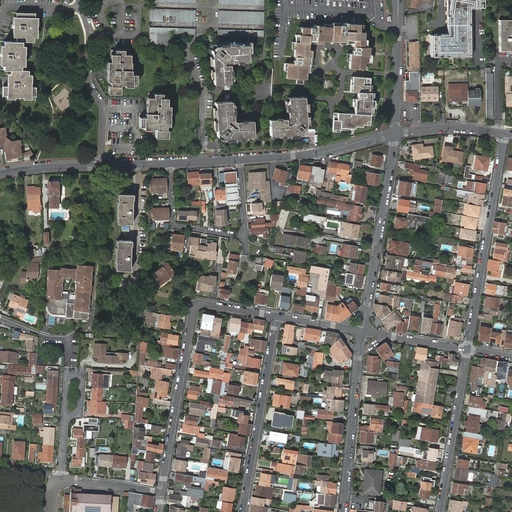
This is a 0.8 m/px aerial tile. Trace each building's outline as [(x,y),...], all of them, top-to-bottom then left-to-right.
[(485,8),(484,0),(445,0),(446,32),(442,32),(433,32),(433,34),(429,34),(430,57),(472,57),(471,9),(485,8)] [(149,30),(170,31),(195,32),(195,25),(196,8),(150,6),(149,30)] [(265,10),(219,9),(218,26),(218,34),(264,35),(265,10)] [(6,51),(4,51),(4,52),(3,52),(3,56),(6,56),(6,61),(3,60),(3,64),(6,64),(5,68),(13,69),(12,73),(10,73),(9,76),(12,76),(12,81),(10,81),(10,85),(5,85),(5,94),(9,94),(9,97),(13,97),(13,95),(17,95),(18,92),(25,92),(25,95),(29,95),(29,97),(33,98),(33,96),(37,96),(38,86),(33,86),(34,81),(33,81),(30,81),(31,78),(33,78),(33,73),(31,73),(31,69),(23,69),(23,65),(26,65),(26,61),(23,61),(24,57),(26,57),(27,57),(27,52),(26,52),(24,52),(24,48),(26,48),(27,45),(24,45),(24,41),(36,41),(36,37),(40,38),(40,34),(38,34),(38,30),(40,30),(41,30),(41,24),(40,24),(38,24),(38,21),(40,21),(40,17),(38,17),(39,12),(20,12),(20,16),(17,16),(17,20),(19,20),(19,23),(17,23),(16,23),(16,28),(18,29),(18,33),(16,33),(16,37),(19,37),(19,40),(7,40),(7,44),(4,44),(4,47),(6,47),(6,51)] [(498,17),(499,48),(507,48),(507,46),(511,45),(511,16),(511,18),(506,18),(506,17),(498,17)] [(311,28),(300,27),(300,35),(296,35),(295,35),(295,42),(294,50),(294,57),(297,57),(297,58),(296,58),(295,60),(294,61),(294,64),(285,63),(284,70),(287,71),(289,71),(289,78),(297,79),(296,83),(304,84),(305,72),(308,72),(308,65),(310,65),(310,60),(309,59),(304,59),(304,55),(312,56),(312,48),(308,48),(308,40),(309,32),(311,33),(311,37),(313,39),(316,39),(323,39),(324,36),(330,37),(330,40),(338,41),(338,34),(341,34),(341,40),(342,41),(347,42),(347,39),(353,40),(352,42),(352,47),(355,47),(355,48),(354,48),(353,50),(352,50),(352,54),(350,54),(350,61),(350,68),(364,69),(365,62),(367,62),(372,62),(372,55),(363,54),(364,52),(369,52),(370,51),(370,47),(367,47),(367,40),(365,40),(362,39),(363,32),(360,32),(361,25),(348,24),(348,23),(344,23),(344,25),(341,25),(341,27),(340,27),(340,26),(325,25),(325,27),(318,27),(318,26),(314,25),(314,28),(312,27),(312,29),(311,29),(311,28)] [(169,53),(170,31),(149,30),(148,52),(169,53)] [(347,44),(347,42),(342,41),(341,40),(341,34),(338,34),(338,41),(338,44),(347,44)] [(410,66),(419,66),(419,40),(409,40),(410,66)] [(240,45),(228,45),(227,45),(218,45),(216,48),(217,49),(216,52),(214,50),(212,53),(214,84),(230,83),(230,75),(231,75),(230,64),(232,62),(248,61),(247,44),(240,45)] [(112,70),(110,70),(109,70),(109,74),(112,74),(111,80),(108,80),(108,83),(110,83),(109,87),(111,87),(113,87),(113,91),(110,91),(110,94),(122,94),(122,85),(122,82),(126,82),(126,85),(131,85),(131,87),(135,87),(135,85),(139,85),(139,76),(133,76),(133,71),(131,71),(128,71),(128,67),(131,67),(131,63),(128,63),(129,59),(131,59),(131,55),(126,55),(126,50),(113,50),(113,54),(115,55),(115,58),(113,58),(113,62),(110,62),(110,66),(112,66),(112,70)] [(312,65),(312,56),(304,55),(304,59),(309,59),(310,60),(310,65),(312,65)] [(417,91),(420,91),(420,87),(419,71),(416,71),(410,71),(410,72),(410,81),(405,81),(406,91),(405,91),(405,102),(417,101),(417,91)] [(334,113),(333,132),(337,132),(337,130),(341,130),(344,130),(344,128),(348,128),(353,128),(354,127),(354,122),(356,122),(356,127),(363,127),(363,125),(366,125),(370,123),(371,115),(371,108),(373,108),(373,101),(366,100),(366,98),(372,98),(373,97),(373,93),(372,93),(372,89),(370,89),(370,85),(371,78),(353,76),(353,80),(351,80),(350,91),(360,92),(360,94),(358,93),(358,99),(356,99),(356,106),(355,114),(334,113)] [(449,84),(449,90),(449,101),(468,100),(468,92),(468,84),(449,84)] [(438,101),(438,86),(421,87),(421,101),(438,101)] [(63,102),(69,92),(62,87),(56,97),(63,102)] [(468,100),(468,105),(480,105),(480,92),(468,92),(468,100)] [(151,106),(148,106),(148,110),(150,110),(150,114),(147,114),(146,118),(141,118),(140,127),(145,127),(145,130),(153,130),(153,127),(157,127),(157,130),(157,137),(168,138),(168,135),(166,134),(166,131),(168,131),(168,127),(170,127),(170,124),(167,124),(167,119),(170,120),(171,120),(171,115),(170,114),(168,115),(168,111),(170,111),(170,107),(168,107),(168,102),(166,102),(166,98),(164,98),(164,94),(154,94),(154,98),(149,98),(149,102),(151,102),(151,106)] [(278,134),(290,135),(299,135),(301,131),(300,130),(302,128),(303,129),(306,125),(304,96),(288,97),(289,105),(288,105),(288,115),(287,118),(270,119),(271,135),(278,134)] [(235,139),(245,137),(253,136),(253,120),(236,121),(234,119),(234,108),(232,108),(232,100),(215,101),(217,131),(220,134),(222,133),(224,134),(222,136),(225,139),(235,139)] [(4,148),(4,150),(4,152),(6,161),(23,156),(21,147),(20,140),(11,142),(6,137),(5,128),(0,128),(0,149),(2,149),(2,148),(4,148)] [(411,145),(412,149),(413,149),(414,153),(412,154),(413,158),(432,156),(430,146),(421,147),(419,148),(418,144),(411,145)] [(452,147),(445,146),(442,160),(461,164),(463,152),(458,152),(458,153),(456,153),(456,151),(452,151),(452,147)] [(373,155),(371,165),(380,167),(382,156),(373,155)] [(476,155),(474,168),(487,170),(489,157),(476,155)] [(336,176),(338,163),(330,161),(328,175),(336,176)] [(349,165),(338,163),(336,176),(335,180),(349,183),(351,175),(347,175),(349,165)] [(300,165),(298,178),(308,180),(311,167),(300,165)] [(463,177),(471,179),(472,174),(469,173),(470,166),(466,165),(463,177)] [(286,171),(275,168),(272,178),(276,179),(276,181),(281,182),(280,184),(286,186),(288,179),(286,178),(288,171),(286,171)] [(427,172),(419,170),(414,169),(412,180),(425,182),(427,172)] [(187,172),(189,185),(199,184),(197,171),(187,172)] [(261,202),(270,202),(269,180),(265,181),(264,171),(247,173),(248,190),(261,189),(262,197),(248,198),(249,203),(261,202)] [(211,172),(199,173),(200,185),(212,185),(211,172)] [(236,172),(224,173),(226,203),(226,205),(239,204),(236,172)] [(373,187),(381,189),(382,185),(379,184),(380,174),(366,172),(364,183),(373,185),(373,187)] [(167,191),(167,180),(150,181),(150,191),(167,191)] [(395,197),(397,198),(401,198),(401,195),(407,196),(409,182),(398,180),(395,197)] [(48,182),(49,196),(49,208),(59,208),(59,195),(58,181),(48,182)] [(462,190),(484,194),(485,184),(472,182),(471,190),(462,188),(462,190)] [(297,186),(288,184),(286,191),(296,192),(297,186)] [(367,186),(354,184),(353,189),(356,190),(354,200),(364,202),(367,186)] [(39,195),(41,194),(41,187),(35,187),(35,186),(27,186),(28,194),(39,194),(39,195)] [(313,188),(312,194),(331,198),(332,194),(321,192),(321,190),(313,188)] [(511,190),(506,189),(503,204),(511,205),(511,190)] [(215,191),(215,200),(225,199),(225,190),(215,191)] [(473,193),(472,204),(482,206),(483,195),(473,193)] [(29,209),(42,209),(41,194),(39,195),(39,194),(28,194),(29,209)] [(132,225),(133,195),(120,194),(119,224),(132,225)] [(415,201),(409,200),(409,201),(398,199),(397,210),(407,212),(407,210),(411,211),(412,205),(414,205),(415,201)] [(346,218),(350,219),(359,221),(359,216),(361,217),(361,216),(362,216),(363,215),(363,213),(362,212),(362,211),(360,211),(361,207),(353,205),(326,200),(325,206),(337,208),(337,211),(347,212),(346,218)] [(261,202),(252,203),(252,211),(253,211),(253,214),(261,214),(261,210),(262,210),(262,207),(261,202)] [(478,218),(481,206),(465,203),(462,215),(468,216),(478,218)] [(226,224),(225,205),(219,206),(219,210),(215,211),(217,225),(226,224)] [(261,214),(253,214),(253,215),(265,214),(264,207),(262,207),(262,210),(261,210),(261,214)] [(152,220),(169,220),(169,208),(152,208),(152,220)] [(177,210),(177,219),(188,220),(188,219),(195,220),(195,211),(177,210)] [(305,213),(304,217),(307,217),(306,220),(311,220),(311,218),(313,218),(313,222),(323,223),(324,216),(314,215),(305,213)] [(396,216),(394,227),(409,230),(416,232),(417,221),(429,223),(430,217),(408,213),(407,219),(396,216)] [(250,222),(250,228),(275,226),(279,214),(269,215),(269,218),(270,223),(264,223),(264,221),(264,218),(254,219),(254,222),(250,222)] [(476,230),(478,218),(468,216),(462,215),(460,227),(462,228),(476,230)] [(496,220),(494,233),(498,234),(505,235),(506,235),(506,231),(504,231),(506,224),(508,224),(508,223),(496,220)] [(359,226),(348,224),(341,222),(339,233),(346,234),(357,236),(359,226)] [(436,232),(438,224),(431,223),(430,230),(436,232)] [(267,227),(248,229),(249,235),(262,235),(262,239),(268,238),(267,227)] [(476,230),(462,228),(460,238),(476,241),(478,231),(476,230)] [(311,238),(283,232),(281,242),(309,247),(311,238)] [(168,233),(166,248),(181,250),(183,235),(168,233)] [(198,238),(189,236),(188,240),(188,242),(191,243),(191,245),(189,252),(196,253),(196,255),(196,257),(205,259),(206,257),(212,259),(215,259),(216,251),(215,250),(216,242),(213,242),(210,241),(210,244),(205,243),(206,241),(206,239),(200,238),(199,244),(197,244),(198,238)] [(117,271),(130,271),(131,241),(118,240),(117,271)] [(391,244),(390,244),(389,249),(390,249),(389,252),(399,254),(399,252),(402,253),(401,254),(407,255),(409,244),(401,243),(392,241),(391,244)] [(503,261),(504,262),(505,252),(507,252),(508,245),(497,243),(494,260),(503,261)] [(326,245),(317,244),(316,252),(325,253),(326,245)] [(294,250),(275,245),(274,252),(293,255),(294,250)] [(355,246),(345,245),(343,255),(353,257),(355,246)] [(461,256),(472,258),(474,248),(459,245),(457,255),(458,255),(461,256)] [(36,256),(35,249),(27,250),(28,257),(36,256)] [(294,250),(293,255),(292,262),(304,264),(306,252),(294,250)] [(226,272),(236,274),(239,255),(230,253),(226,272)] [(401,257),(387,254),(385,267),(400,270),(402,270),(402,269),(404,257),(401,257)] [(461,256),(458,255),(457,263),(458,263),(457,265),(463,266),(463,264),(464,264),(463,267),(470,269),(472,258),(461,256)] [(430,267),(431,262),(415,259),(414,271),(413,272),(429,275),(430,273),(430,272),(419,270),(420,266),(430,267)] [(489,259),(487,270),(493,271),(492,276),(500,277),(503,261),(494,260),(489,259)] [(39,262),(27,262),(27,271),(21,271),(20,283),(28,284),(28,281),(38,281),(39,262)] [(167,262),(151,274),(160,286),(176,274),(167,262)] [(352,268),(353,263),(350,263),(348,272),(357,273),(358,269),(352,268)] [(357,273),(362,274),(363,265),(353,263),(352,268),(358,269),(357,273)] [(446,266),(447,265),(438,263),(436,263),(436,265),(433,265),(432,269),(435,270),(434,276),(436,276),(446,278),(453,279),(455,276),(456,271),(455,267),(446,266)] [(75,269),(59,268),(59,270),(47,270),(46,306),(47,306),(47,307),(48,310),(50,313),(53,315),(64,315),(64,317),(87,318),(90,264),(75,264),(75,269)] [(328,280),(330,268),(311,265),(310,272),(318,273),(319,275),(317,290),(326,291),(327,285),(327,284),(328,281),(328,280)] [(306,269),(289,266),(288,272),(299,274),(299,276),(305,277),(306,269)] [(398,281),(400,273),(383,270),(382,278),(398,281)] [(422,279),(428,280),(429,276),(408,272),(407,277),(422,280),(422,279)] [(362,276),(350,273),(347,273),(345,282),(348,283),(348,284),(354,285),(354,289),(360,290),(362,276)] [(283,281),(284,276),(272,274),(270,286),(277,288),(277,289),(281,290),(283,281)] [(299,276),(297,285),(307,286),(309,275),(307,274),(307,277),(305,277),(299,276)] [(200,277),(198,277),(197,283),(196,289),(199,290),(210,292),(212,285),(213,285),(215,276),(208,275),(206,284),(202,283),(203,276),(200,276),(200,277)] [(400,285),(393,284),(393,285),(381,283),(380,289),(398,292),(400,285)] [(455,283),(453,293),(466,296),(468,285),(455,283)] [(509,287),(497,285),(497,286),(488,284),(487,293),(498,295),(500,288),(508,289),(509,287)] [(335,293),(336,287),(327,285),(326,291),(324,298),(334,300),(335,293)] [(257,286),(257,287),(256,293),(257,293),(255,302),(265,304),(267,295),(259,294),(259,289),(260,287),(257,286)] [(220,289),(219,296),(227,298),(229,290),(220,289)] [(29,300),(13,294),(8,306),(14,308),(16,309),(14,314),(20,317),(19,319),(22,320),(27,308),(26,308),(29,300)] [(373,308),(380,319),(389,313),(385,308),(386,305),(387,306),(388,296),(380,294),(378,304),(373,303),(373,308)] [(461,301),(462,296),(452,294),(451,300),(448,299),(448,301),(456,302),(457,300),(461,301)] [(485,308),(502,311),(503,309),(499,308),(500,301),(499,301),(500,300),(487,297),(485,308)] [(279,307),(287,309),(289,300),(287,300),(281,299),(279,307)] [(304,305),(303,309),(317,311),(319,299),(315,299),(314,302),(305,300),(304,305)] [(345,306),(350,313),(361,306),(356,299),(345,306)] [(292,313),(302,314),(303,309),(304,305),(295,304),(296,301),(294,301),(292,313)] [(325,318),(340,321),(350,313),(345,306),(342,302),(337,306),(327,305),(325,318)] [(146,317),(146,322),(154,323),(155,320),(156,315),(156,314),(147,312),(146,317)] [(170,317),(170,315),(159,313),(159,314),(158,321),(157,327),(167,329),(168,322),(169,322),(170,317)] [(388,329),(400,321),(395,313),(382,321),(388,329)] [(411,327),(411,328),(417,329),(419,317),(410,315),(408,326),(411,327)] [(432,318),(430,332),(440,333),(441,324),(436,323),(435,323),(436,316),(432,315),(432,318)] [(211,327),(213,317),(204,316),(202,325),(211,327)] [(221,319),(213,317),(211,327),(211,328),(220,329),(221,319)] [(421,330),(430,332),(432,318),(424,317),(424,318),(421,330)] [(241,322),(241,319),(231,318),(229,329),(239,331),(241,322)] [(396,331),(406,332),(408,319),(404,318),(404,322),(400,322),(397,324),(396,331)] [(450,321),(448,335),(458,337),(461,319),(457,318),(456,322),(450,321)] [(264,321),(253,319),(251,331),(253,331),(254,328),(263,330),(264,321)] [(248,323),(241,322),(239,331),(247,332),(248,323)] [(285,325),(282,345),(283,345),(290,347),(290,343),(292,332),(293,326),(285,325)] [(480,340),(490,342),(492,333),(492,332),(493,328),(483,326),(480,340)] [(211,332),(210,333),(210,337),(216,338),(217,338),(219,329),(211,328),(211,332)] [(320,330),(305,328),(303,339),(308,340),(308,339),(309,338),(314,339),(314,340),(318,341),(319,337),(320,330)] [(337,333),(320,330),(319,337),(322,338),(322,336),(325,336),(324,342),(326,342),(326,341),(334,342),(335,341),(339,336),(337,333)] [(492,332),(490,342),(501,344),(501,339),(506,340),(507,331),(503,330),(502,333),(492,332)] [(162,332),(160,341),(157,340),(157,341),(158,341),(158,344),(168,346),(169,343),(177,345),(178,335),(165,333),(165,332),(162,332)] [(200,335),(198,335),(196,350),(204,351),(205,344),(215,345),(216,338),(210,337),(200,335)] [(352,355),(339,336),(335,341),(337,344),(333,347),(342,361),(352,355)] [(37,345),(38,338),(35,337),(34,342),(27,341),(26,352),(32,352),(32,350),(34,350),(34,345),(37,345)] [(266,341),(251,338),(250,343),(253,344),(254,340),(256,341),(255,350),(264,351),(266,341)] [(303,348),(310,350),(315,351),(315,349),(311,349),(311,347),(309,347),(309,346),(304,345),(304,343),(299,342),(298,348),(303,349),(303,348)] [(94,343),(93,357),(98,357),(97,361),(121,363),(122,358),(126,359),(127,352),(116,352),(116,355),(104,355),(105,343),(94,343)] [(385,343),(375,349),(383,361),(388,357),(386,353),(390,351),(385,343)] [(290,347),(283,345),(281,353),(295,356),(296,348),(293,347),(291,347),(290,347)] [(342,361),(333,347),(330,349),(340,363),(342,361)] [(426,349),(416,347),(414,358),(422,360),(438,362),(439,356),(436,355),(435,360),(425,358),(426,349)] [(177,359),(179,350),(167,348),(166,355),(162,354),(162,356),(177,359)] [(315,351),(309,350),(307,359),(302,358),(301,361),(307,362),(313,362),(315,351)] [(323,353),(315,352),(312,367),(322,368),(323,353)] [(2,353),(1,363),(16,364),(17,355),(15,355),(15,354),(2,353)] [(29,353),(28,365),(35,366),(36,353),(29,353)] [(202,364),(209,365),(210,362),(205,361),(202,361),(204,354),(195,353),(193,362),(202,363),(202,364)] [(448,364),(457,365),(458,360),(454,359),(454,358),(454,355),(449,354),(448,364)] [(144,361),(144,365),(152,366),(160,368),(161,363),(156,362),(157,356),(149,355),(148,361),(144,361)] [(247,356),(243,355),(243,356),(244,357),(243,365),(259,368),(260,359),(252,358),(252,356),(247,356)] [(368,356),(367,365),(376,366),(376,365),(377,359),(377,357),(370,356),(368,356)] [(473,366),(471,376),(479,377),(484,378),(487,359),(483,358),(482,366),(483,366),(483,368),(473,366)] [(497,361),(487,359),(484,378),(483,383),(486,384),(488,372),(495,374),(497,361)] [(419,393),(416,393),(415,402),(432,404),(439,362),(438,362),(422,360),(422,362),(424,362),(423,369),(420,369),(419,379),(421,380),(420,387),(418,386),(417,389),(420,389),(419,393)] [(509,363),(500,361),(497,376),(497,379),(502,380),(502,379),(506,379),(509,363)] [(284,362),(282,373),(297,375),(299,365),(284,362)] [(138,364),(138,370),(138,371),(137,376),(141,377),(142,369),(151,371),(150,377),(161,379),(162,372),(170,374),(171,369),(165,368),(160,368),(152,367),(152,366),(144,365),(138,364)] [(9,365),(8,375),(14,375),(14,372),(30,373),(30,367),(9,365)] [(195,370),(195,375),(213,378),(214,377),(221,378),(222,371),(221,370),(212,368),(211,373),(195,370)] [(343,371),(329,370),(325,369),(324,369),(322,385),(327,386),(341,387),(343,387),(344,382),(341,382),(341,379),(342,379),(343,371)] [(253,374),(254,373),(245,371),(244,374),(246,374),(246,376),(245,376),(244,382),(254,384),(256,384),(257,374),(253,374)] [(102,388),(103,388),(103,383),(102,383),(102,374),(92,373),(91,387),(92,387),(102,388)] [(2,386),(1,393),(10,394),(12,394),(12,377),(0,376),(0,381),(2,381),(2,386)] [(47,384),(47,393),(56,393),(57,376),(48,376),(47,380),(47,382),(47,384)] [(479,377),(471,376),(471,382),(473,382),(472,389),(477,390),(479,377)] [(220,394),(222,381),(222,380),(213,379),(208,378),(205,392),(211,393),(215,394),(217,394),(220,395),(220,394)] [(276,378),(275,383),(284,384),(284,388),(292,389),(293,381),(291,381),(276,378)] [(167,391),(168,381),(155,379),(153,394),(150,393),(149,397),(157,399),(163,400),(163,397),(164,397),(165,390),(167,391)] [(387,382),(367,380),(366,390),(367,390),(371,394),(385,395),(387,382)] [(238,394),(240,385),(240,384),(228,382),(222,381),(220,394),(223,395),(225,395),(226,392),(224,392),(225,385),(228,386),(227,392),(238,394)] [(326,397),(332,398),(340,399),(341,390),(341,387),(327,386),(326,397)] [(90,400),(101,401),(102,388),(92,387),(92,392),(91,392),(90,400)] [(189,389),(187,397),(196,399),(197,394),(200,394),(200,391),(189,389)] [(394,391),(393,405),(402,406),(403,392),(394,391)] [(10,394),(1,393),(0,405),(11,406),(12,394),(10,394)] [(56,393),(47,393),(46,406),(43,406),(43,410),(55,410),(56,393)] [(283,404),(282,408),(285,408),(288,409),(290,396),(274,394),(272,402),(283,404)] [(147,406),(148,397),(136,395),(135,402),(135,404),(137,405),(136,408),(142,409),(143,406),(147,406)] [(251,401),(225,395),(223,395),(221,403),(238,407),(239,404),(250,406),(251,401)] [(471,396),(469,407),(481,409),(483,398),(471,396)] [(343,400),(332,399),(331,410),(333,410),(342,411),(343,400)] [(105,414),(106,401),(101,401),(90,400),(86,400),(86,406),(90,407),(90,413),(98,413),(105,414)] [(440,415),(442,406),(441,406),(432,404),(415,402),(413,411),(440,415)] [(191,403),(189,414),(195,415),(196,413),(203,414),(204,409),(201,408),(201,404),(191,403)] [(383,405),(375,404),(375,405),(364,404),(363,414),(374,415),(375,409),(379,409),(379,411),(389,412),(390,405),(383,405)] [(481,409),(469,407),(468,412),(471,412),(470,416),(470,422),(468,422),(467,423),(466,424),(466,425),(468,427),(468,432),(481,434),(482,426),(479,425),(481,418),(484,418),(485,410),(481,409)] [(141,419),(142,409),(136,408),(134,421),(147,423),(147,420),(141,419)] [(331,410),(317,409),(317,417),(332,418),(333,410),(331,410)] [(7,412),(0,412),(0,423),(10,424),(10,413),(7,412)] [(273,412),(271,426),(280,427),(280,425),(290,427),(292,417),(282,415),(282,413),(273,412)] [(509,422),(511,415),(503,413),(501,419),(509,422)] [(240,422),(246,423),(248,415),(238,414),(237,422),(240,422)] [(186,415),(184,423),(196,425),(197,426),(198,418),(186,415)] [(370,427),(369,429),(381,430),(382,424),(378,423),(379,419),(370,418),(370,427)] [(497,419),(495,429),(503,430),(504,421),(497,419)] [(249,435),(251,424),(246,423),(240,422),(239,424),(241,424),(240,432),(238,432),(238,433),(249,435)] [(331,432),(341,433),(342,423),(331,422),(326,422),(326,424),(329,425),(328,432),(331,432)] [(196,425),(184,423),(183,430),(194,432),(198,433),(200,426),(197,426),(196,425)] [(76,447),(84,447),(85,438),(86,438),(86,430),(98,431),(99,424),(82,424),(82,428),(74,428),(73,438),(77,438),(76,447)] [(144,428),(133,427),(132,447),(137,448),(137,439),(142,439),(144,428)] [(44,438),(43,445),(53,446),(54,429),(47,428),(47,433),(44,433),(44,438)] [(438,430),(425,428),(424,436),(418,435),(418,438),(436,442),(438,430)] [(269,431),(267,440),(286,443),(287,434),(269,431)] [(361,431),(360,442),(373,443),(374,435),(376,435),(376,432),(361,431)] [(340,443),(341,433),(331,432),(328,432),(328,434),(330,434),(330,441),(328,440),(328,442),(340,443)] [(236,436),(237,434),(232,433),(229,433),(227,447),(232,448),(233,445),(235,446),(242,447),(244,438),(236,436)] [(206,446),(208,439),(198,437),(197,437),(195,446),(200,447),(200,446),(208,447),(209,446),(206,446)] [(410,439),(400,437),(399,445),(408,447),(410,439)] [(478,453),(479,445),(480,440),(465,437),(464,443),(466,443),(464,451),(478,453)] [(213,439),(211,447),(219,448),(220,441),(213,439)] [(13,442),(12,458),(23,459),(24,443),(13,442)] [(338,444),(318,443),(317,455),(337,457),(338,444)] [(33,462),(35,445),(28,444),(26,462),(33,462)] [(162,452),(163,444),(159,444),(158,446),(149,444),(148,449),(156,451),(162,452)] [(190,446),(188,445),(178,444),(176,455),(184,456),(185,452),(186,449),(188,450),(192,450),(193,447),(190,446)] [(53,446),(43,445),(43,458),(45,458),(45,463),(52,463),(53,446)] [(373,446),(360,446),(359,454),(361,454),(360,465),(371,466),(373,446)] [(400,446),(399,453),(399,456),(400,456),(401,454),(403,454),(403,456),(408,457),(409,448),(400,446)] [(84,447),(76,447),(76,456),(72,456),(72,465),(81,466),(82,457),(84,457),(85,447),(84,447)] [(208,463),(210,449),(205,448),(203,458),(201,458),(200,462),(208,463)] [(295,463),(296,455),(297,454),(291,453),(292,451),(284,450),(282,461),(295,463)] [(147,451),(145,460),(153,461),(155,452),(147,451)] [(241,454),(230,452),(227,471),(228,471),(238,473),(241,454)] [(397,454),(390,453),(388,468),(395,469),(397,454)] [(98,465),(112,466),(113,455),(108,455),(108,456),(99,455),(98,465)] [(113,455),(112,466),(126,468),(127,457),(118,456),(113,455)] [(304,466),(310,467),(311,456),(296,455),(295,463),(295,465),(293,473),(303,474),(303,468),(302,468),(302,466),(304,466)] [(180,465),(185,466),(186,460),(176,459),(174,469),(179,470),(179,467),(180,465)] [(459,459),(457,468),(469,470),(470,461),(459,459)] [(138,469),(151,472),(153,463),(146,462),(146,461),(139,460),(138,469)] [(421,460),(420,468),(434,470),(435,462),(421,460)] [(289,477),(292,478),(293,473),(295,465),(282,463),(278,462),(271,461),(270,467),(274,468),(273,470),(286,472),(290,473),(289,477)] [(500,463),(499,470),(498,475),(502,476),(504,476),(506,464),(500,463)] [(227,471),(207,467),(205,478),(205,479),(206,479),(213,481),(214,477),(226,479),(228,471),(227,471)] [(381,469),(364,468),(361,493),(379,495),(381,469)] [(469,470),(457,468),(455,479),(468,481),(468,479),(466,479),(467,472),(469,472),(469,474),(474,475),(474,471),(469,470)] [(142,471),(130,469),(130,472),(134,472),(141,473),(140,482),(154,484),(155,474),(142,472),(142,471)] [(268,474),(261,473),(259,481),(270,483),(272,474),(268,474)] [(191,475),(186,475),(176,474),(175,479),(182,480),(181,484),(189,486),(191,475)] [(218,482),(213,481),(206,479),(204,489),(208,490),(209,484),(218,485),(218,482)] [(420,488),(429,490),(431,482),(421,481),(420,488)] [(324,482),(323,493),(335,494),(336,483),(324,482)] [(455,483),(453,492),(464,494),(464,496),(471,497),(472,490),(469,490),(470,486),(455,483)] [(252,491),(251,495),(270,498),(270,496),(268,495),(269,489),(275,490),(275,487),(270,487),(270,488),(256,485),(255,491),(252,491)] [(202,498),(203,488),(189,486),(188,490),(200,492),(200,495),(186,493),(186,495),(191,496),(202,498)] [(70,495),(69,510),(69,511),(70,511),(117,511),(118,497),(109,497),(109,496),(80,494),(80,490),(75,489),(75,488),(74,487),(73,487),(72,487),(70,489),(70,495)] [(222,501),(231,503),(232,499),(233,499),(235,489),(223,487),(220,501),(222,501)] [(428,498),(429,490),(420,488),(419,496),(428,498)] [(154,497),(128,492),(128,493),(128,497),(127,503),(133,504),(152,508),(154,497)] [(170,493),(168,501),(180,503),(182,495),(170,493)] [(282,501),(285,502),(294,503),(296,495),(283,493),(282,501)] [(323,494),(322,505),(333,506),(334,495),(323,494)] [(251,496),(250,503),(262,505),(263,502),(268,503),(269,499),(251,496)] [(375,497),(374,511),(377,511),(382,511),(384,511),(386,503),(389,503),(389,499),(375,497)] [(407,502),(393,500),(392,509),(405,511),(407,502)] [(222,511),(229,511),(231,503),(222,501),(222,504),(220,511),(222,511)] [(464,511),(465,506),(469,507),(469,503),(465,502),(465,503),(464,503),(452,501),(449,511),(464,511)] [(250,503),(248,511),(258,511),(259,510),(262,510),(262,505),(250,503)]
